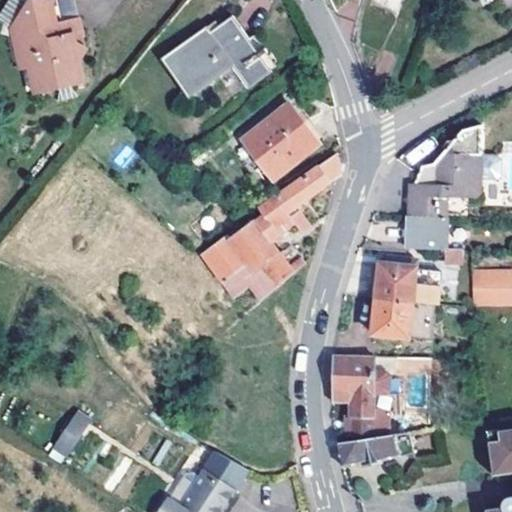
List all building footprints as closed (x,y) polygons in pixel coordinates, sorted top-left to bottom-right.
[(9,0),(0,9),(0,19),(5,25),(27,2),(25,0),(9,0)] [(81,34),(77,20),(66,23),(63,24),(57,25),(50,0),(30,5),(15,32),(22,62),(38,57),(40,64),(31,67),(39,96),(87,84),(82,62),(88,51),(79,45),(76,36),(81,34)] [(63,24),(56,0),(50,0),(57,25),(63,24)] [(511,0),(497,0),(503,14),(511,10),(511,0)] [(252,87),(274,71),(234,16),(212,31),(206,25),(162,58),(190,99),(236,65),(252,87)] [(83,33),(81,34),(76,36),(79,45),(88,51),(83,33)] [(38,57),(22,62),(23,68),(31,67),(40,64),(38,57)] [(275,181),(327,140),(304,111),(297,116),(289,107),(244,143),(275,181)] [(413,213),(449,214),(450,199),(478,201),(484,194),(485,157),(486,127),(466,127),(427,163),(426,182),(414,181),(413,213)] [(124,170),(138,154),(126,144),(112,160),(124,170)] [(262,210),(268,218),(258,225),(257,225),(242,237),(242,238),(234,245),(228,237),(203,257),(235,299),(250,286),(262,303),(296,275),(291,269),(284,259),(274,247),(294,232),(300,228),(304,233),(305,235),(314,228),(302,212),(293,218),(290,215),(343,176),(340,155),(278,199),(262,210)] [(505,163),(500,157),(485,157),(485,179),(499,180),(505,175),(505,163)] [(411,249),(447,249),(449,214),(413,213),(411,249)] [(466,250),(447,249),(448,264),(464,265),(466,250)] [(389,257),(388,264),(418,266),(419,260),(389,257)] [(296,275),(306,266),(301,260),(291,269),(296,275)] [(381,263),(377,299),(434,305),(439,306),(443,279),(417,276),(418,266),(388,264),(381,263)] [(511,271),(481,271),(480,304),(511,304),(511,271)] [(381,336),(398,338),(431,340),(434,305),(414,303),(377,299),(373,335),(381,336)] [(398,344),(398,338),(381,336),(381,343),(398,344)] [(376,373),(376,357),(338,356),(337,394),(353,394),(353,400),(353,419),(359,418),(359,434),(375,432),(386,430),(386,416),(375,415),(375,394),(387,394),(391,391),(392,377),(388,373),(376,373)] [(69,448),(83,425),(71,418),(57,440),(69,448)] [(504,441),(492,443),(497,477),(511,475),(511,495),(511,496),(509,499),(508,503),(506,508),(488,510),(488,511),(511,511),(511,427),(502,429),(504,441)] [(504,441),(502,429),(490,431),(492,443),(504,441)] [(416,455),(411,433),(374,439),(359,441),(353,442),(339,444),(345,468),(364,465),(365,470),(387,465),(386,461),(416,455)] [(184,507),(172,499),(164,511),(223,511),(250,471),(217,452),(184,507)]
